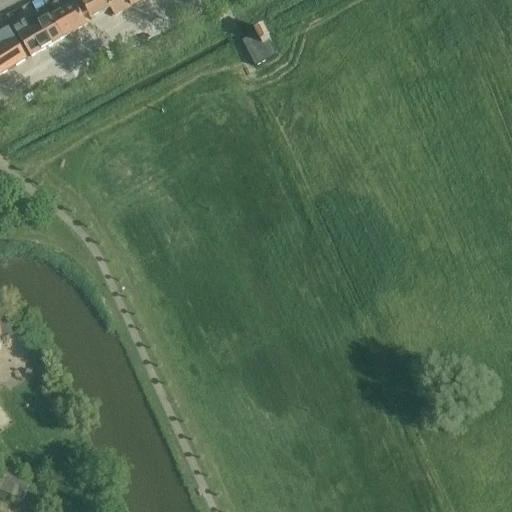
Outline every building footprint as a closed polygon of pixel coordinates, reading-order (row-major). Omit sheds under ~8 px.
[(59,16),(53,19),(64,40),(86,26),(82,20),(83,19),(82,18),(87,15),(88,18),(89,17),(80,0),(66,0),(54,7),(59,16)] [(114,18),(132,9),(126,0),(80,0),(89,17),(91,22),(111,12),(114,18)] [(126,0),(132,9),(149,0),(126,0)] [(14,30),(18,38),(30,59),(63,40),(64,40),(53,19),(43,25),(38,16),(21,26),(14,30)] [(242,43),(255,68),(277,57),(270,42),(265,31),(257,35),(242,43)] [(0,76),(27,61),(9,32),(0,37),(0,76)] [(0,488),(22,497),(26,486),(15,469),(0,463),(0,488)]
